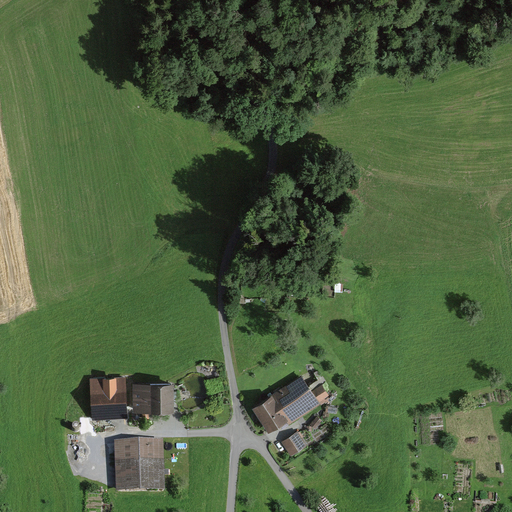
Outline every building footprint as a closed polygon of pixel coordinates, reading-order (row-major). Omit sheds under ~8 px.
[(302,374),(252,408),(259,418),(267,431),(286,418),(290,423),(329,396),(322,385),(314,391),(302,374)] [(91,378),(93,418),(128,417),(126,376),(91,378)] [(174,382),(133,383),(134,410),(174,410),(174,393),(174,382)] [(296,431),(281,440),(289,454),(305,445),(296,431)] [(115,442),(117,492),(166,490),(164,440),(115,442)]
